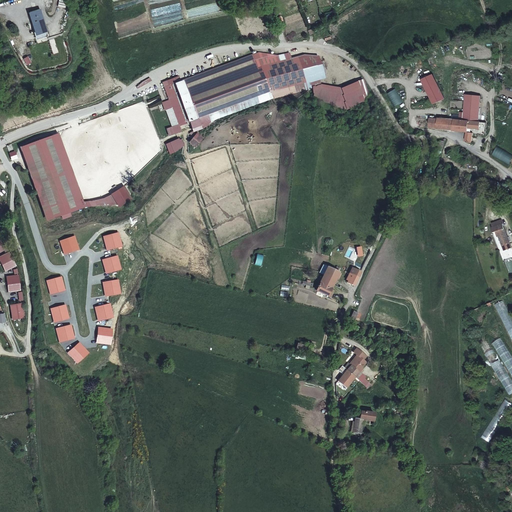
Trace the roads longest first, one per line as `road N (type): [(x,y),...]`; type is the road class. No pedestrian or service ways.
road 1 (residential): [(0,142),(99,108),(187,58),(296,43),(354,60),(406,138),(448,137),(511,179)]
road 2 (track): [(406,138),(405,186),(336,335),(340,511)]
road 3 (track): [(42,511),(32,465),(25,276),(11,213),(15,167),(4,140)]
